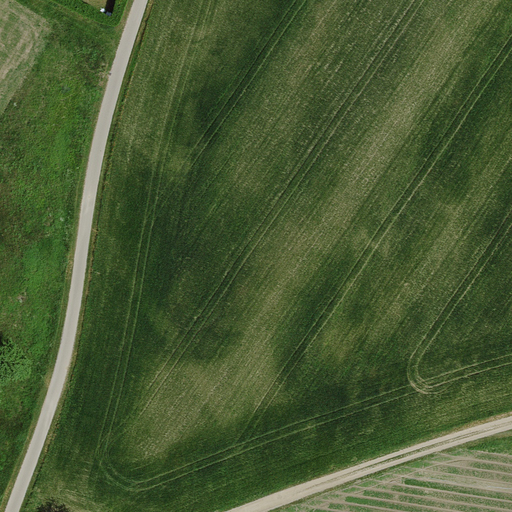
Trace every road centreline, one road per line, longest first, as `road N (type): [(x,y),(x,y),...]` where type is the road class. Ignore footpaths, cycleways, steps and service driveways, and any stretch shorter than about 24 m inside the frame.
road 1 (track): [(142,0),(108,108),(70,335),(13,511)]
road 2 (track): [(245,511),(511,421)]
